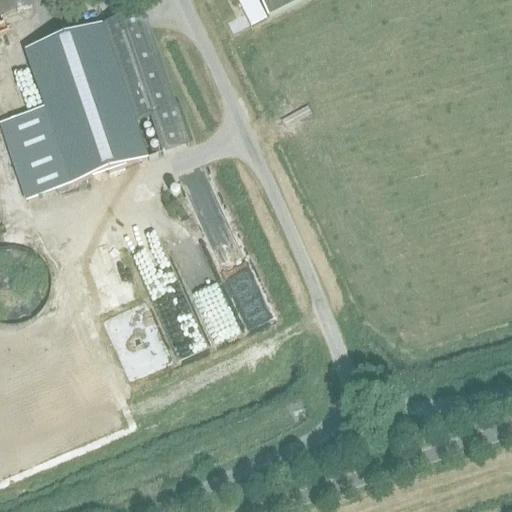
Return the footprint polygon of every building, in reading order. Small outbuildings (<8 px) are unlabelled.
[(0,0),(0,20),(31,9),(27,0),(0,0)] [(236,0),(251,29),(265,22),(253,0),(236,0)] [(309,0),(257,0),(268,21),(309,0)] [(148,163),(135,126),(151,121),(163,157),(193,147),(180,109),(172,112),(139,15),(26,54),(46,111),(1,126),(28,204),(148,163)] [(197,243),(174,254),(185,279),(209,268),(197,243)]
